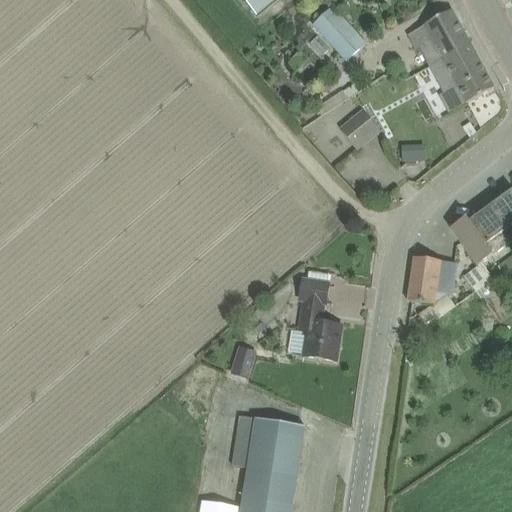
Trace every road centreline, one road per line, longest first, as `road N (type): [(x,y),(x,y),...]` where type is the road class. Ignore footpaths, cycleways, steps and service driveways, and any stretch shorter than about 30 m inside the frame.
road 1 (tertiary): [(356,511),(399,226),(511,136)]
road 2 (track): [(399,226),(348,206),(172,0)]
